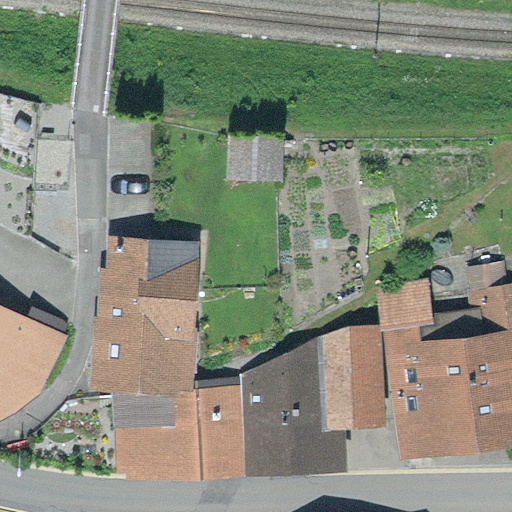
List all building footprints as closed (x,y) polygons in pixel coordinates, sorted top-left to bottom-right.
[(59,150),(40,150),(39,178),(58,178),(59,150)] [(190,244),(114,240),(108,325),(100,325),(95,371),(171,378),(171,370),(185,371),(190,244)] [(381,288),(388,326),(428,319),(422,280),(381,288)] [(429,451),(511,441),(511,287),(475,296),(474,310),(428,319),(388,326),(402,438),(428,438),(429,451)] [(0,395),(20,406),(38,385),(65,324),(42,313),(35,329),(0,312),(0,395)] [(328,411),(380,410),(373,333),(342,333),(280,358),(277,379),(249,380),(251,456),(327,453),(328,411)] [(132,423),(133,465),(236,459),(232,389),(115,395),(116,424),(132,423)]
